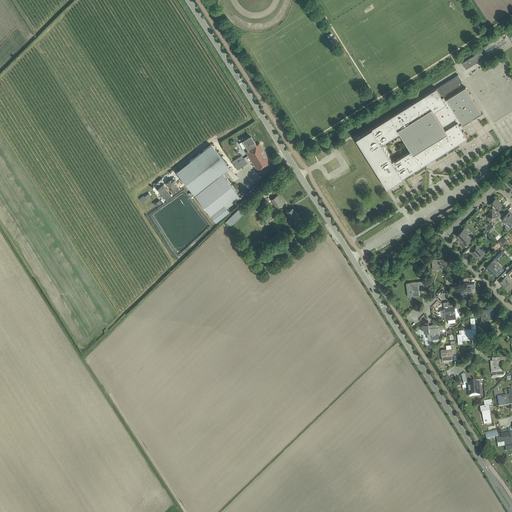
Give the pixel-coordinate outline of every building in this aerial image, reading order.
[(484,46),(489,55),(507,44),(502,35),(484,46)] [(462,63),(466,69),(485,58),(481,51),(462,63)] [(442,85),(447,94),(460,85),(459,83),(462,81),(458,75),(442,85)] [(363,147),(382,178),(383,178),(383,179),(384,180),(388,187),(468,137),(462,128),(463,127),(461,124),(481,111),(466,87),(446,99),(444,96),(446,95),(445,94),(447,94),(442,85),(437,88),(357,138),(361,144),(362,144),(362,145),(363,147)] [(257,144),(251,135),(242,141),(243,141),(240,143),(243,149),(246,147),(248,150),(246,151),(257,169),(271,161),(259,143),(257,144)] [(178,174),(216,221),(229,210),(224,204),(237,193),(238,192),(223,172),(225,170),(218,162),(223,159),(211,144),(191,160),(193,162),(178,174)] [(144,196),(140,199),(142,202),(151,196),(149,193),(144,197),(144,196)] [(168,194),(158,200),(160,203),(169,197),(168,194)] [(272,199),(277,208),(286,202),(280,194),(272,199)] [(490,220),(492,222),(501,214),(497,210),(503,205),(496,197),(490,203),(495,208),(486,216),(488,218),(488,220),(490,220)] [(254,208),(257,211),(265,204),(262,201),(254,208)] [(149,211),(158,205),(156,203),(147,208),(149,211)] [(274,215),(266,206),(258,213),(266,222),(274,215)] [(226,221),(231,227),(246,212),(240,207),(226,221)] [(286,211),(292,221),(298,217),(292,207),(286,211)] [(506,215),(501,219),(504,221),(505,220),(507,223),(506,224),(506,227),(509,231),(511,227),(511,223),(511,222),(511,215),(511,214),(509,211),(506,215)] [(467,232),(468,231),(464,228),(457,235),(462,240),(461,241),(464,245),(466,244),(472,238),(467,232)] [(498,243),(493,247),(496,250),(502,245),(498,241),(497,243),(498,243)] [(474,248),(470,251),(478,260),(482,256),(485,253),(486,251),(486,250),(483,247),(481,249),(477,245),(475,247),(474,248)] [(504,251),(500,247),(492,255),(496,259),(504,251)] [(442,258),(432,259),(433,270),(435,270),(434,269),(443,268),(443,269),(445,268),(444,264),(447,263),(446,253),(442,253),(442,258)] [(489,264),(486,267),(493,275),(495,272),(497,275),(504,269),(499,264),(496,267),(495,266),(495,265),(492,261),(489,264)] [(503,278),(500,282),(508,290),(511,286),(511,285),(511,283),(510,282),(511,280),(511,279),(507,275),(507,274),(503,278)] [(411,285),(410,282),(406,283),(408,296),(410,296),(409,296),(418,294),(418,295),(420,295),(419,288),(424,288),(424,290),(425,289),(423,281),(417,282),(417,284),(411,285)] [(460,289),(461,289),(462,298),(462,299),(472,298),(471,287),(475,287),(475,282),(465,284),(467,284),(467,286),(460,287),(460,289)] [(444,309),(441,309),(442,319),(445,318),(446,320),(448,319),(449,323),(456,322),(455,318),(456,318),(456,316),(460,315),(459,307),(460,307),(460,303),(449,304),(449,307),(444,308),(444,309)] [(491,305),(491,308),(481,309),(482,320),(483,320),(492,319),(494,319),(493,312),(498,312),(498,314),(498,313),(497,304),(491,305)] [(460,333),(457,333),(458,343),(463,343),(463,340),(464,340),(464,339),(473,338),(473,339),(474,339),(474,334),(473,332),(476,332),(476,333),(477,333),(476,328),(475,317),(471,317),(472,328),(465,329),(463,329),(462,329),(461,329),(462,333),(460,333)] [(442,323),(432,324),(432,327),(429,327),(428,321),(425,321),(426,323),(423,324),(423,325),(422,325),(422,328),(424,328),(424,332),(427,332),(428,339),(430,339),(430,340),(440,338),(439,328),(445,327),(445,324),(442,324),(442,323)] [(445,349),(441,350),(442,360),(444,360),(452,359),(453,359),(454,359),(453,354),(453,352),(456,352),(456,354),(457,354),(456,349),(455,343),(451,343),(451,345),(446,345),(447,349),(445,349)] [(497,361),(490,362),(490,363),(491,363),(492,372),(491,372),(491,374),(492,374),(493,378),(497,377),(503,377),(505,375),(505,371),(502,371),(501,362),(506,362),(506,357),(497,359),(497,361)] [(479,384),(482,384),(482,380),(473,381),(474,381),(475,384),(468,384),(468,386),(469,386),(470,395),(469,395),(469,396),(480,395),(479,384)] [(511,389),(509,390),(510,395),(498,397),(499,406),(503,406),(503,405),(504,404),(504,406),(511,404),(511,389)] [(484,407),(480,408),(481,413),(482,413),(483,415),(482,416),(483,421),(486,420),(487,424),(492,423),(490,414),(489,411),(490,411),(489,407),(488,400),(484,401),(485,407),(484,407)] [(507,448),(508,451),(511,450),(511,439),(511,432),(503,434),(503,435),(501,436),(502,437),(496,438),(497,444),(505,442),(506,448),(507,448)]
